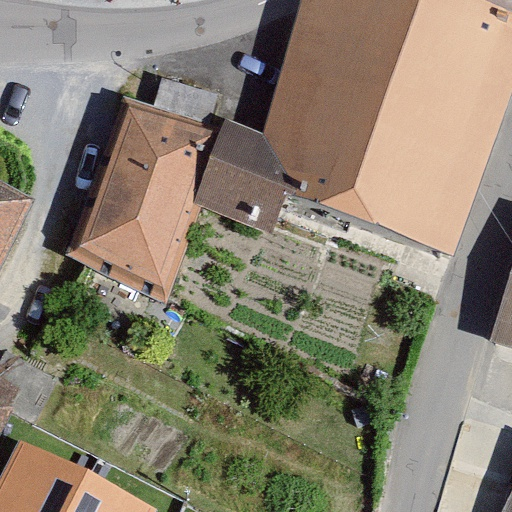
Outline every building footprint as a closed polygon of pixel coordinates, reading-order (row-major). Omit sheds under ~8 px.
[(511,93),(511,15),(472,0),(336,0),(302,10),(264,138),(224,126),(199,207),(274,234),(289,195),(455,257),(464,230),(511,93)] [(224,126),(127,97),(67,255),(167,303),(199,207),(224,126)] [(0,263),(36,201),(0,180),(0,263)] [(511,276),(491,345),(511,351),(511,276)] [(0,429),(12,399),(0,394),(0,429)] [(20,436),(0,474),(0,511),(156,511),(159,508),(20,436)] [(511,511),(511,495),(502,511),(511,511)]
